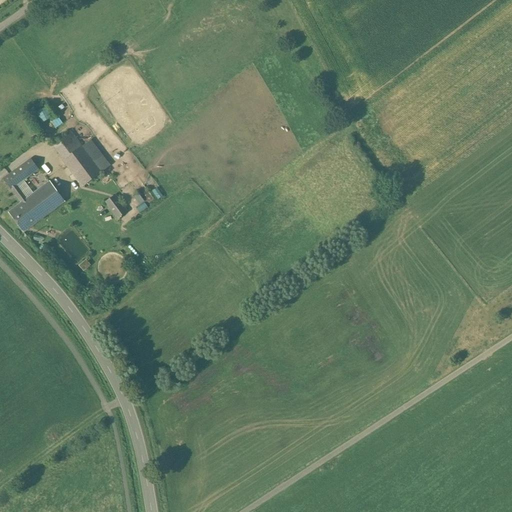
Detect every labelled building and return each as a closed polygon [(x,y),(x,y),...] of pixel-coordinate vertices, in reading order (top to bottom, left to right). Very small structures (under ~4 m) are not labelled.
[(53,145),(64,160),(81,146),(70,132),(53,145)] [(81,146),(64,160),(83,186),(101,173),(81,146)] [(22,203),(29,198),(18,184),(39,170),(31,159),(3,179),(22,203)] [(29,198),(44,216),(64,201),(50,182),(29,198)] [(114,195),(105,202),(118,219),(127,212),(114,195)] [(29,198),(22,203),(9,213),(23,232),(44,216),(29,198)]
